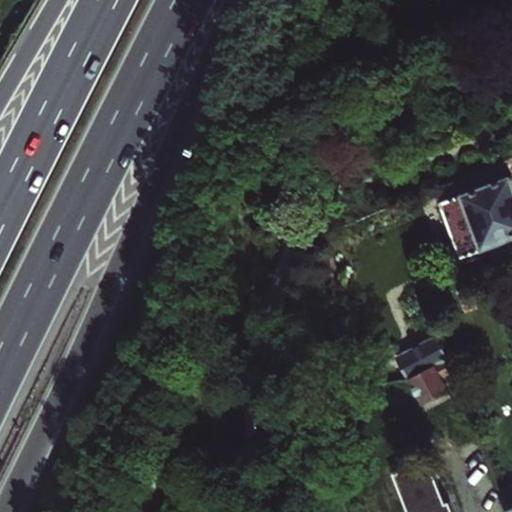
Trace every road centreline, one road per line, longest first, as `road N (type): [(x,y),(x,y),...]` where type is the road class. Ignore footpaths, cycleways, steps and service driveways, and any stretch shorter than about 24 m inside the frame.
road 1 (trunk): [(3,511),(233,0)]
road 2 (trunk): [(0,365),(183,0)]
road 3 (trunk): [(105,0),(0,213)]
